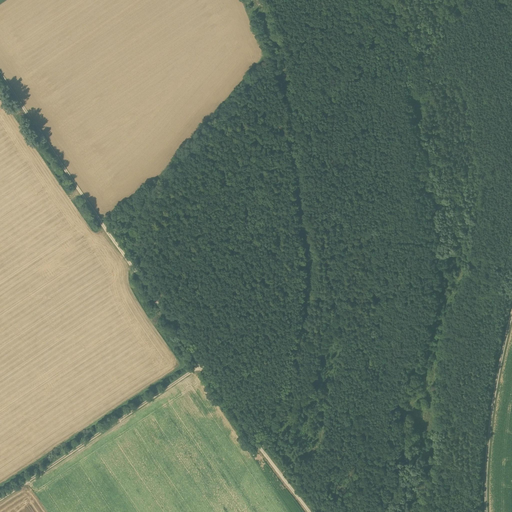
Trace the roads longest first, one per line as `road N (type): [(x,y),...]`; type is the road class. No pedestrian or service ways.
road 1 (track): [(0,77),(199,367)]
road 2 (track): [(0,499),(199,367)]
road 3 (track): [(486,511),(491,412),(511,312)]
road 4 (track): [(199,367),(309,511)]
